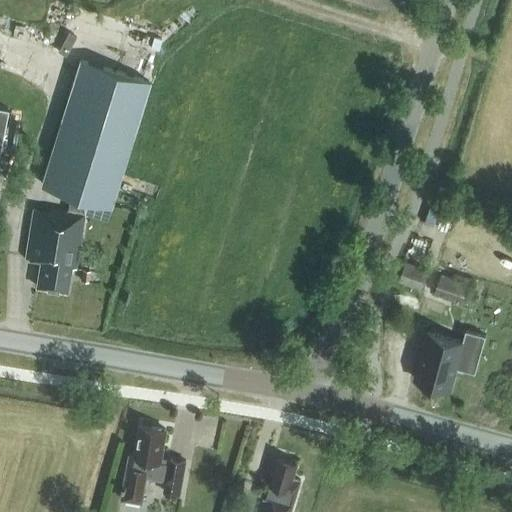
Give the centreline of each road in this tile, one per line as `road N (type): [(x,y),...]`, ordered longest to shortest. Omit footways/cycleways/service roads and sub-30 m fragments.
road 1 (tertiary): [(317,395),(447,0)]
road 2 (secondary): [(317,395),(0,339)]
road 3 (secondary): [(511,446),(317,395)]
